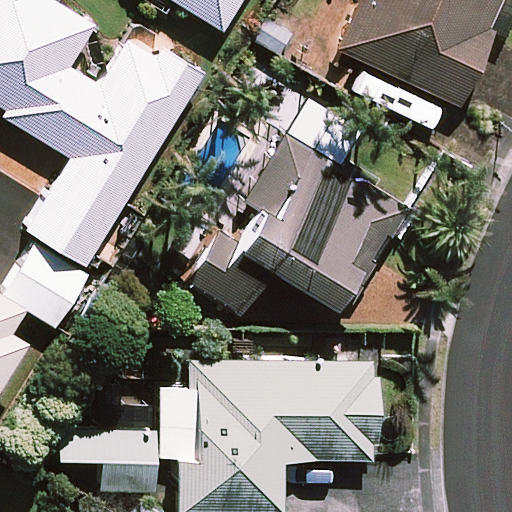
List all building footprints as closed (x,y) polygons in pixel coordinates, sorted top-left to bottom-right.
[(0,0),(0,100),(5,103),(1,111),(67,152),(24,221),(82,258),(202,69),(161,43),(152,57),(123,39),(94,86),(58,63),(87,16),(61,0),(0,0)] [(183,0),(219,22),(232,0),(183,0)] [(496,0),(353,0),(333,45),(452,99),(496,0)] [(398,202),(280,128),(238,195),(254,205),(233,238),(213,226),(182,275),(235,308),(266,259),(334,303),(398,202)] [(33,238),(3,286),(54,318),(85,270),(33,238)] [(0,348),(26,306),(0,289),(0,348)] [(99,375),(98,424),(55,423),(54,453),(97,454),(96,484),(151,485),(152,452),(172,453),(171,511),(273,511),(275,452),(370,454),(372,360),(186,356),(185,384),(156,384),(156,403),(122,403),(123,375),(99,375)]
